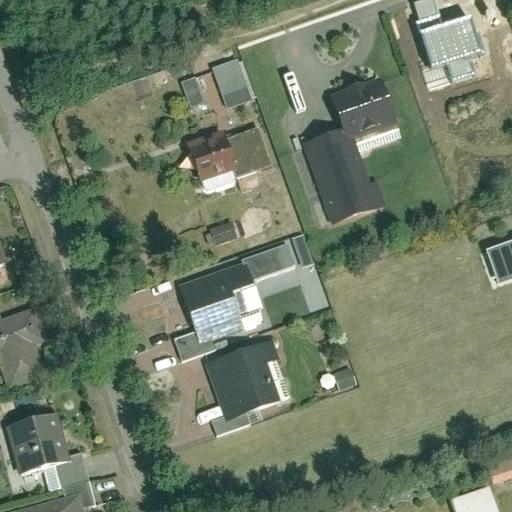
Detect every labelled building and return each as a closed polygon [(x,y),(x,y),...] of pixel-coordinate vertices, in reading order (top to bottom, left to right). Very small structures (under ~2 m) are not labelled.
[(240,60),(212,69),(226,111),(255,101),(240,60)] [(183,82),(190,111),(204,108),(197,79),(183,82)] [(335,227),(381,212),(359,144),(412,124),(402,101),(344,117),(347,131),(307,147),(335,227)] [(263,130),(233,138),(250,181),(278,171),(263,130)] [(233,138),(194,150),(208,187),(245,171),(233,138)] [(215,248),(237,240),(231,224),(210,233),(215,248)] [(0,269),(12,265),(0,229),(0,269)] [(294,258),(309,254),(305,238),(290,243),(294,258)] [(250,264),(183,285),(205,345),(269,325),(250,264)] [(51,343),(38,309),(0,322),(0,361),(11,391),(50,380),(40,346),(51,343)] [(277,341),(209,366),(232,424),(298,401),(277,341)] [(63,416),(11,429),(24,476),(75,465),(63,416)] [(511,461),(489,465),(491,485),(511,481),(511,461)] [(494,511),(487,490),(449,503),(451,511),(494,511)] [(88,511),(84,495),(15,511),(88,511)]
